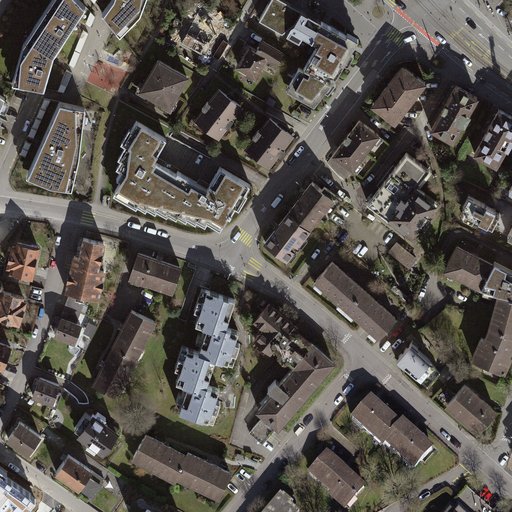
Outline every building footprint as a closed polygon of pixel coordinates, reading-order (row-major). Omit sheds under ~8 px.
[(21,43),(21,44),(36,48),(48,36),(60,42),(74,21),(84,6),(77,0),(49,0),(31,28),(35,30),(27,45),(21,43)] [(109,0),(100,13),(114,30),(118,26),(122,30),(138,13),(143,0),(109,0)] [(204,0),(198,0),(182,39),(205,49),(223,8),(204,0)] [(267,0),(257,18),(280,31),(289,24),(292,22),(299,9),(283,0),(267,0)] [(300,35),(308,39),(319,20),(299,9),(292,22),(289,24),(284,34),(297,41),(300,35)] [(93,16),(88,11),(83,24),(88,28),(93,16)] [(344,34),(319,20),(308,39),(316,44),(301,69),(297,67),(287,84),(316,100),(336,74),(341,65),(355,40),(356,38),(345,32),(344,34)] [(86,33),(81,29),(66,65),(72,68),(86,33)] [(36,48),(21,44),(12,77),(17,78),(15,84),(42,89),(50,59),(52,54),(60,42),(48,36),(36,48)] [(248,47),(236,66),(252,75),(263,57),(274,64),(281,53),(261,41),(255,51),(248,47)] [(156,60),(139,90),(167,107),(185,76),(156,60)] [(378,98),(373,105),(392,120),(400,108),(401,109),(409,100),(423,81),(411,72),(410,72),(402,67),(396,76),(394,74),(376,97),(378,98)] [(70,72),(65,69),(56,91),(62,92),(70,72)] [(442,106),(429,129),(451,140),(460,124),(463,125),(468,115),(466,113),(475,97),(454,85),(442,106)] [(202,109),(194,118),(216,135),(224,126),(226,127),(231,120),(229,118),(239,106),(230,99),(217,89),(208,101),(206,100),(200,107),(202,109)] [(42,98),(25,136),(31,138),(49,99),(42,98)] [(57,101),(24,175),(47,186),(69,189),(77,157),(83,107),(57,101)] [(511,117),(497,109),(473,153),(494,164),(504,148),(506,149),(511,139),(509,138),(511,132),(511,117)] [(252,137),(245,147),(267,164),(275,153),(278,155),(283,149),(280,147),(289,135),(280,127),(267,118),(258,130),(256,129),(251,136),(252,137)] [(357,120),(331,154),(350,169),(377,135),(357,120)] [(155,206),(175,174),(151,160),(164,138),(134,121),(121,144),(126,146),(118,159),(122,161),(117,169),(120,171),(115,178),(119,181),(113,191),(135,205),(137,202),(145,207),(146,205),(154,209),(155,206)] [(24,140),(17,154),(23,157),(29,143),(24,140)] [(427,169),(405,152),(366,203),(385,217),(409,236),(425,215),(434,204),(421,194),(422,192),(414,186),(418,181),(427,169)] [(344,178),(350,169),(331,154),(325,162),(336,174),(342,178),(344,178)] [(175,174),(155,206),(166,212),(167,210),(176,215),(177,213),(185,217),(186,215),(194,220),(196,217),(204,222),(206,219),(219,226),(226,215),(227,215),(233,206),(234,207),(247,184),(218,167),(205,189),(176,171),(175,174)] [(310,181),(287,212),(297,219),(296,221),(306,229),(317,215),(323,220),(339,199),(322,186),(320,189),(310,181)] [(492,211),(493,209),(467,195),(461,207),(466,209),(462,216),(471,221),(472,218),(490,227),(497,214),(492,211)] [(284,258),(306,229),(296,221),(297,219),(287,212),(263,242),(284,258)] [(72,255),(64,290),(95,298),(102,270),(95,269),(101,242),(82,237),(77,256),(72,255)] [(10,267),(9,272),(29,276),(36,247),(16,242),(14,247),(10,246),(9,252),(8,252),(6,260),(7,260),(6,266),(10,267)] [(404,251),(394,243),(387,251),(397,259),(404,251)] [(479,287),(491,264),(455,246),(448,259),(444,269),(479,287)] [(413,259),(404,251),(397,259),(407,267),(413,259)] [(136,252),(128,276),(170,290),(178,267),(136,252)] [(346,306),(361,289),(330,261),(314,280),(338,301),(339,300),(346,306)] [(498,293),(511,296),(511,271),(492,261),(491,264),(479,287),(498,293)] [(197,351),(213,357),(213,358),(230,363),(237,343),(232,341),(236,330),(224,326),(233,299),(205,289),(202,299),(196,297),(192,309),(198,311),(194,323),(205,327),(197,351)] [(393,317),(361,289),(346,306),(353,313),(352,314),(376,335),(393,317)] [(0,290),(0,291),(0,318),(17,323),(23,301),(20,300),(21,296),(0,290)] [(83,297),(68,293),(64,306),(78,311),(83,297)] [(511,296),(498,293),(488,327),(511,333),(511,296)] [(292,364),(293,362),(309,343),(294,330),(296,328),(267,303),(252,320),(262,328),(253,339),(268,352),(272,347),(292,364)] [(421,329),(418,332),(428,343),(460,316),(450,305),(436,317),(421,329)] [(78,311),(64,306),(60,317),(74,322),(78,311)] [(112,345),(134,356),(152,320),(130,309),(112,345)] [(59,317),(53,335),(74,343),(78,333),(76,332),(79,324),(74,322),(60,317),(59,317)] [(511,338),(511,333),(488,327),(483,339),(479,337),(471,358),(502,371),(508,356),(505,355),(511,338)] [(410,341),(395,358),(425,385),(437,372),(428,361),(428,360),(414,348),(416,347),(410,341)] [(0,342),(0,366),(8,346),(0,342)] [(309,343),(293,362),(295,364),(279,383),(273,378),(266,387),(271,392),(256,409),(262,414),(275,425),(276,426),(331,361),(309,343)] [(114,394),(134,356),(112,345),(92,383),(114,394)] [(186,384),(177,410),(211,421),(218,400),(213,399),(217,388),(204,384),(213,358),(213,357),(197,351),(185,347),(182,357),(177,355),(173,367),(178,368),(174,381),(186,384)] [(38,377),(31,395),(47,401),(46,405),(54,408),(59,393),(54,391),(57,384),(38,377)] [(460,387),(445,403),(476,430),(493,411),(463,384),(460,387)] [(384,442),(383,442),(397,426),(397,425),(368,400),(351,418),(382,445),(384,442)] [(22,407),(6,429),(31,448),(47,426),(22,407)] [(93,415),(91,413),(76,433),(87,441),(84,445),(92,450),(95,446),(101,451),(114,432),(107,426),(101,421),(104,417),(95,411),(93,415)] [(260,442),(275,425),(262,414),(247,431),(260,442)] [(397,426),(383,442),(384,442),(413,468),(430,449),(399,422),(397,425),(397,426)] [(172,478),(174,475),(184,455),(144,434),(138,444),(131,456),(172,478)] [(184,455),(174,475),(217,495),(228,472),(223,469),(186,452),(184,455)] [(102,479),(66,453),(54,471),(77,487),(85,475),(98,484),(102,479)] [(362,487),(324,454),(308,472),(331,493),(329,495),(343,508),(362,487)] [(18,506),(27,494),(14,483),(0,473),(0,495),(3,492),(18,506)] [(90,496),(98,484),(85,475),(77,487),(90,496)] [(452,500),(456,504),(465,511),(493,511),(464,486),(459,493),(452,500)] [(42,511),(47,506),(28,492),(27,494),(18,506),(15,511),(16,511),(42,511)] [(296,511),(289,506),(291,504),(281,496),(280,497),(278,495),(262,511),(296,511)]
